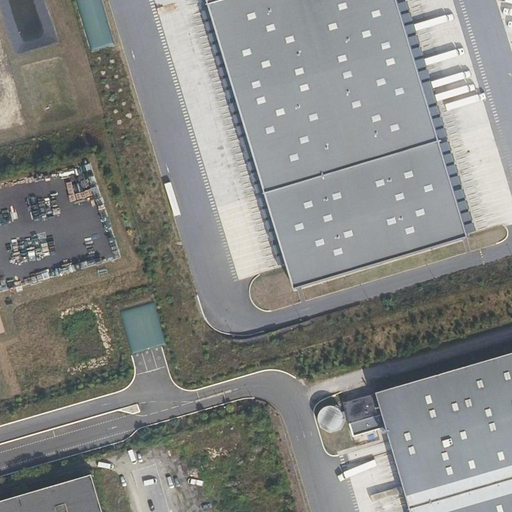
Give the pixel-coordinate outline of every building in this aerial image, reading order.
[(207,0),(266,194),(441,142),(398,0),(207,0)] [(186,92),(193,123),(205,120),(206,123),(216,121),(208,85),(202,86),(200,77),(193,79),(195,90),(186,92)] [(441,142),(266,194),(293,290),(469,238),(441,142)] [(511,511),(511,353),(343,403),(346,411),(348,418),(354,437),(387,427),(411,511),(511,511)] [(325,429),(329,430),(333,430),(337,429),(340,427),(343,423),(344,419),(348,418),(346,411),(342,412),(341,411),(338,408),(334,406),(330,406),(326,407),(323,409),(321,412),(319,415),(319,419),(320,422),(322,426),(325,429)] [(0,511),(103,511),(93,475),(0,501),(0,511)]
